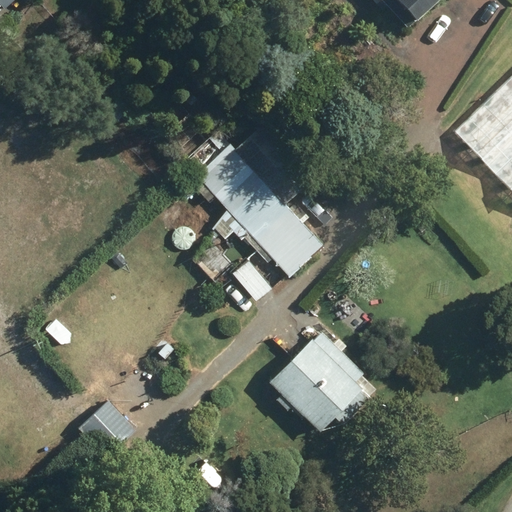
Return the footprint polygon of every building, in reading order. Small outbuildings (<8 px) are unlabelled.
[(0,0),(0,2),(7,10),(17,0),(0,0)] [(383,0),(410,28),(420,19),(422,21),(445,0),(383,0)] [(511,68),(451,131),(511,190),(511,68)] [(233,147),(200,177),(291,278),(325,247),(288,206),(317,180),(267,125),(237,152),(233,147)] [(274,290),(251,262),(236,275),(259,302),(274,290)] [(315,341),(273,384),(322,433),(336,418),(345,427),(373,398),(357,383),(366,374),(343,352),(348,347),(341,340),(336,345),(324,334),(317,342),(315,341)] [(147,350),(130,336),(109,363),(126,377),(147,350)] [(169,344),(160,355),(167,361),(176,350),(169,344)] [(461,345),(448,359),(459,368),(471,354),(461,345)] [(110,402),(78,432),(106,461),(138,431),(110,402)]
